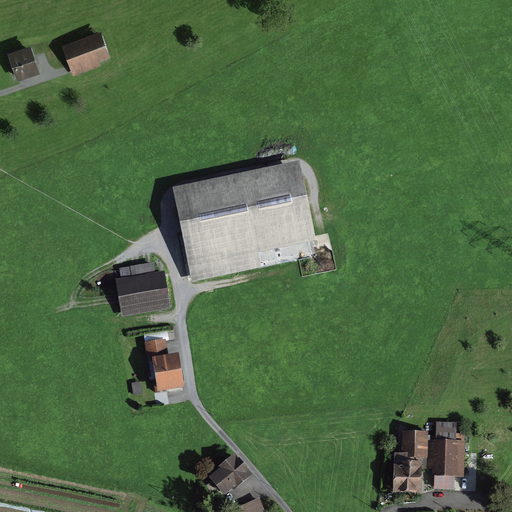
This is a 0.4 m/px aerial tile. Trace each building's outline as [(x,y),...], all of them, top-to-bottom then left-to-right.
[(101,30),(62,44),(73,75),(101,65),(99,60),(111,56),(101,30)] [(39,71),(31,44),(8,52),(18,79),(39,71)] [(316,241),(299,162),(172,188),(191,283),(262,268),(259,253),(316,241)] [(138,315),(171,309),(165,272),(156,273),(154,262),(119,268),(121,278),(115,279),(119,302),(122,318),(138,315)] [(168,355),(166,339),(145,343),(147,357),(152,356),(158,393),(185,388),(179,353),(168,355)] [(141,382),(131,383),(133,395),(143,394),(141,382)] [(438,440),(426,440),(426,433),(404,432),(404,454),(396,454),(395,489),(419,490),(420,467),(434,467),(434,474),(436,474),(436,487),(452,488),(452,475),(462,475),(463,436),(455,436),(455,425),(438,425),(438,440)] [(252,475),(235,453),(217,469),(218,470),(209,478),(223,496),(232,489),(234,491),(252,475)] [(264,511),(259,498),(230,510),(230,511),(264,511)]
